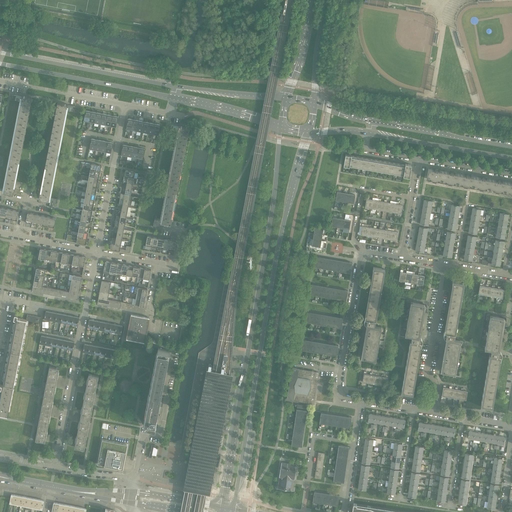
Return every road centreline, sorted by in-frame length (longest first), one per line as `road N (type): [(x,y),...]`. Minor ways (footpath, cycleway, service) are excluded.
road 1 (secondary): [(233,511),(277,246),(307,133)]
road 2 (secondary): [(279,129),(222,509)]
road 3 (residential): [(55,467),(97,252)]
road 4 (secondary): [(177,86),(0,52)]
road 5 (secondary): [(0,64),(174,98)]
road 6 (residential): [(361,402),(340,395),(339,371),(361,252)]
road 7 (residential): [(429,413),(434,386),(427,367),(444,265)]
road 8 (residential): [(97,252),(124,105)]
road 9 (secondary): [(366,132),(511,158)]
road 10 (secondary): [(511,147),(378,122)]
road 11 (residential): [(0,80),(124,105)]
